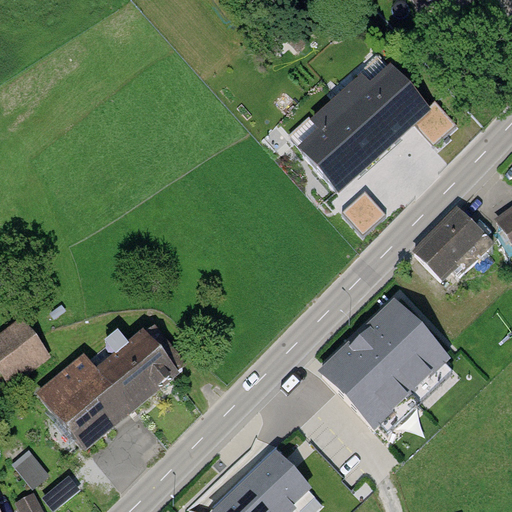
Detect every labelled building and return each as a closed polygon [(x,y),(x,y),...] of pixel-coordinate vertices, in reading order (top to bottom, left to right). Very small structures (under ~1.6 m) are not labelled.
[(412,0),(421,15),(446,0),(412,0)] [(376,60),(289,138),(338,191),(413,124),(424,114),(376,60)] [(424,114),(413,124),(422,134),(433,146),(456,126),(436,103),(424,114)] [(375,204),(365,193),(344,213),(364,236),(386,216),(375,204)] [(458,216),(415,258),(440,284),(452,273),(459,281),(475,266),(482,274),(494,263),(486,254),(491,249),(458,216)] [(511,216),(499,226),(511,244),(511,216)] [(351,351),(322,378),(374,433),(447,364),(395,309),(367,335),(371,339),(354,355),(351,351)] [(23,328),(0,345),(0,372),(10,385),(46,358),(23,328)] [(87,363),(41,401),(84,453),(123,421),(183,372),(152,335),(130,353),(118,338),(108,347),(118,360),(99,376),(87,363)] [(50,477),(28,452),(12,466),(33,491),(50,477)] [(308,493),(278,461),(223,511),(292,511),(290,510),(308,493)] [(69,478),(44,499),(54,511),(56,511),(81,492),(69,478)] [(42,511),(33,496),(16,505),(19,511),(42,511)]
